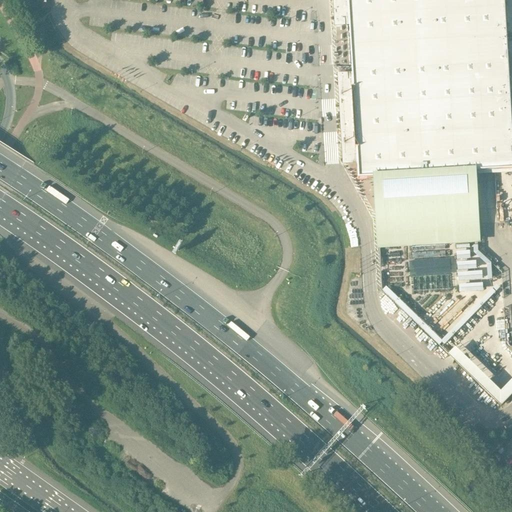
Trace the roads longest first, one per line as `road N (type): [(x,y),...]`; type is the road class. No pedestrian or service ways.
road 1 (motorway): [(431,511),(233,337),(0,166)]
road 2 (motorway): [(0,201),(215,362),(382,511)]
